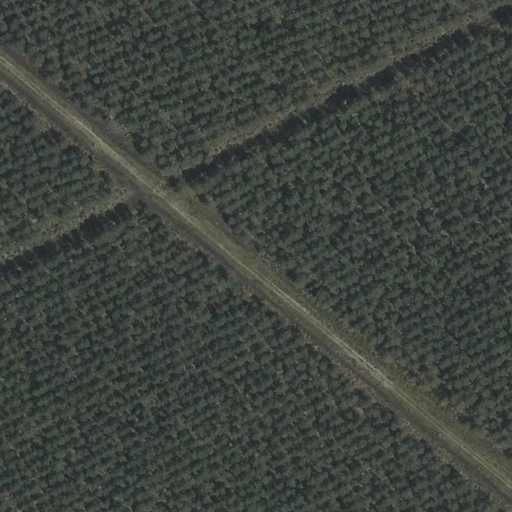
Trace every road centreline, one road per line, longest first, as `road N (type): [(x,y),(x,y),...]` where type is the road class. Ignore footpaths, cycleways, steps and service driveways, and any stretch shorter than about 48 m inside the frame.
road 1 (track): [(511,482),(0,55)]
road 2 (track): [(0,268),(511,7)]
